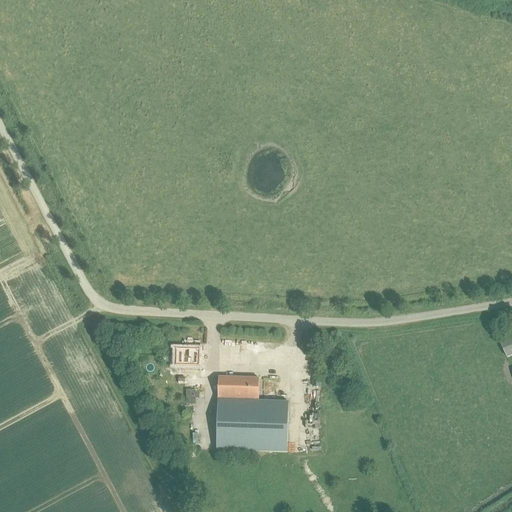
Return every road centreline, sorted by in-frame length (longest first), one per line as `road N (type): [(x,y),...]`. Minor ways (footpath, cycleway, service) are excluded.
road 1 (unclassified): [(511,301),(365,323),(122,311),(98,301),(84,283),(0,123)]
road 2 (track): [(98,301),(76,321),(175,511)]
